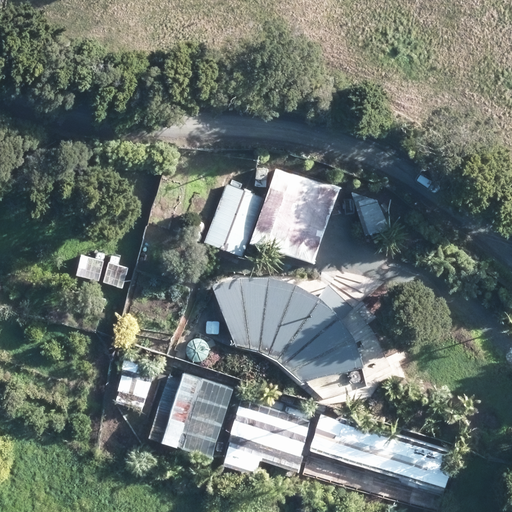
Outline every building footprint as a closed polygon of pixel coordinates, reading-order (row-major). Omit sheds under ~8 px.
[(244,258),(265,201),(227,187),(207,244),(244,258)] [(82,251),(75,274),(123,289),(130,266),(82,251)] [(324,279),(318,290),(313,287),(308,284),(303,282),(297,279),(292,277),(287,276),(281,275),(275,274),(270,273),(264,272),(258,272),(253,272),(247,273),(241,274),(236,275),(230,276),(225,277),(219,279),(214,281),(240,349),(242,349),(244,348),(246,348),(248,348),(250,349),(252,349),(255,349),(257,349),(259,350),(261,350),(263,350),(265,351),(267,352),(269,352),(271,353),(273,354),(275,355),(277,355),(279,356),(281,357),(283,358),(285,359),(287,361),(289,362),(290,363),(292,364),(294,366),(295,367),(297,369),(299,370),(300,372),(302,373),(303,375),(304,377),(306,378),(367,364),(366,358),(364,353),(362,347),(361,342),(358,337),(356,331),(353,326),(350,322),(347,317),(359,301),(324,279)] [(214,460),(232,412),(229,411),(237,390),(174,365),(147,435),(214,460)] [(144,413),(154,381),(120,370),(110,402),(144,413)] [(232,412),(214,460),(255,477),(262,458),(295,471),(307,441),(232,412)]
